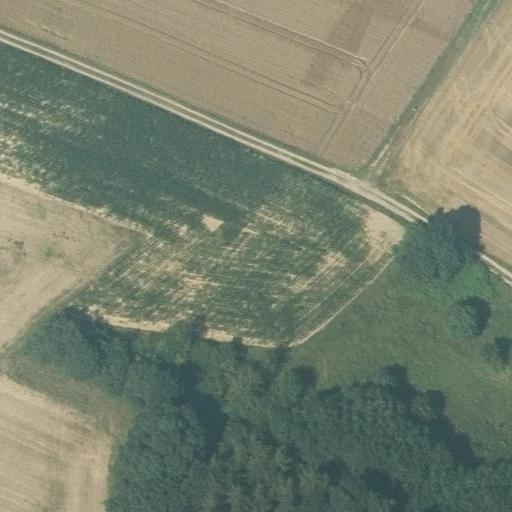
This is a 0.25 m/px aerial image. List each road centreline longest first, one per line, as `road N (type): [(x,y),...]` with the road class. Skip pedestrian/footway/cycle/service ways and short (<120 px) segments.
road 1 (track): [(511,281),(363,191),(0,44)]
road 2 (track): [(489,0),(363,191)]
